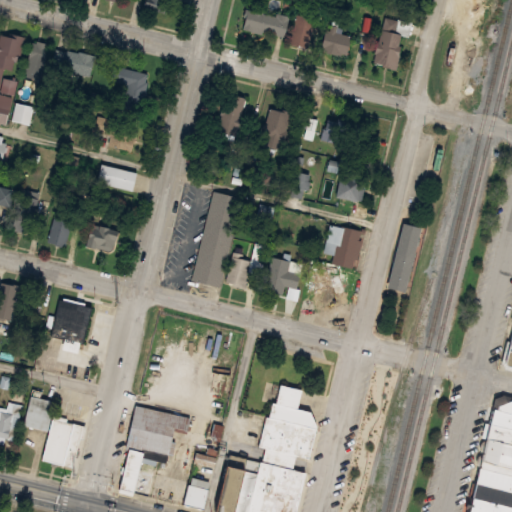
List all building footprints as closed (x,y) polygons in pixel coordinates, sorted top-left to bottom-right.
[(136,0),(135,9),(164,16),(167,0),(136,0)] [(284,35),(290,15),(275,11),(274,15),(261,11),(263,6),(251,3),(249,9),(245,8),(239,29),(260,34),(262,29),(284,35)] [(288,45),(305,48),(311,16),(294,13),(288,45)] [(397,19),(411,21),(409,34),(395,32),(397,19)] [(319,53),(347,58),(351,35),(335,33),(337,22),(330,21),(328,34),(323,33),(319,53)] [(381,32),(399,35),(397,46),(379,43),(380,35),(381,32)] [(0,33),(22,37),(20,49),(9,70),(0,68),(0,33)] [(31,42),(46,45),(38,80),(23,76),(31,42)] [(371,62),(396,67),(399,54),(394,53),(395,48),(380,46),(379,50),(373,49),(371,62)] [(55,49),(64,52),(65,50),(76,53),(77,50),(93,55),(88,76),(50,66),(55,49)] [(113,65),(146,73),(144,81),(147,82),(143,100),(139,99),(137,109),(119,104),(125,84),(109,79),(113,65)] [(225,92),(245,98),(233,137),(213,131),(225,92)] [(0,94),(11,97),(4,123),(0,121),(0,94)] [(267,108),(289,114),(281,142),(277,141),(274,148),(263,145),(265,137),(260,136),(267,108)] [(100,115),(119,119),(118,127),(134,131),(129,151),(107,145),(109,135),(93,131),(97,114),(100,115)] [(314,136),(348,147),(354,129),(320,118),(314,136)] [(99,164),(133,172),(129,190),(95,182),(99,164)] [(291,170),(310,174),(307,189),(303,188),(301,198),(289,196),(291,186),(288,186),(291,170)] [(334,197),(338,175),(365,179),(361,201),(334,197)] [(0,187),(10,189),(6,206),(0,204),(0,187)] [(212,190),(240,197),(219,287),(191,280),(212,190)] [(25,195),(38,198),(30,232),(12,227),(18,200),(23,202),(25,195)] [(53,218),(69,222),(63,246),(47,242),(53,218)] [(329,223),(360,231),(358,240),(361,240),(356,259),(353,258),(351,268),(330,263),(332,254),(322,252),(329,223)] [(418,226),(399,223),(386,287),(404,291),(418,226)] [(83,234),(88,228),(97,224),(105,226),(119,231),(114,245),(109,248),(99,248),(83,234)] [(230,256),(249,260),(243,286),(224,281),(230,256)] [(270,256),(288,261),(286,271),(293,273),(290,287),(283,285),(281,294),(262,289),(270,256)] [(312,284),(339,274),(348,298),(321,308),(312,284)] [(0,286),(1,282),(19,287),(11,319),(0,315),(0,286)] [(56,299),(89,307),(80,344),(47,335),(49,327),(45,326),(48,314),(52,315),(56,299)] [(511,332),(508,331),(499,366),(511,369),(511,332)] [(259,459),(293,467),(296,454),(308,457),(314,428),(307,411),(294,408),(299,390),(278,385),(274,403),(270,403),(267,416),(265,415),(257,446),(262,448),(259,459)] [(28,395),(51,401),(44,430),(22,424),(28,395)] [(511,511),(511,399),(488,395),(466,511),(511,511)] [(0,406),(6,408),(8,400),(23,403),(14,440),(6,438),(3,448),(0,447),(0,406)] [(134,406),(223,426),(219,442),(171,431),(165,455),(125,446),(134,406)] [(51,418),(84,426),(83,433),(80,432),(72,466),(41,459),(51,418)] [(128,449),(141,452),(132,491),(119,488),(128,449)] [(195,452),(215,457),(212,468),(193,462),(195,452)] [(296,511),(307,472),(263,461),(250,511),(296,511)] [(212,511),(224,467),(240,471),(230,511),(212,511)] [(142,469),(154,472),(149,494),(137,491),(142,469)] [(231,511),(242,470),(259,474),(249,511),(231,511)] [(191,476),(208,481),(206,488),(189,483),(191,476)] [(181,505),(187,484),(205,489),(199,510),(181,505)]
